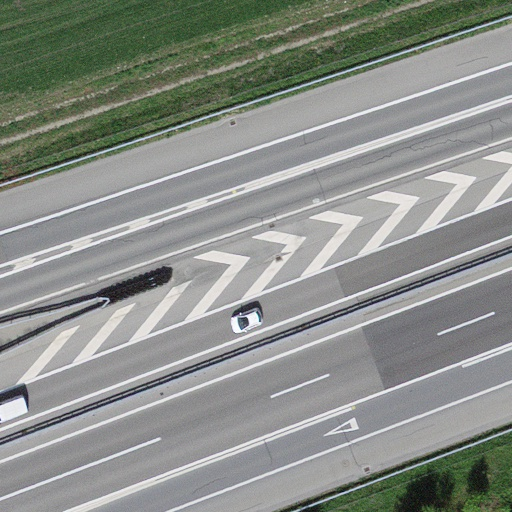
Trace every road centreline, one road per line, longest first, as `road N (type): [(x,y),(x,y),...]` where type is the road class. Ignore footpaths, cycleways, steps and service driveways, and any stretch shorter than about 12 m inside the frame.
road 1 (motorway): [(0,498),(511,305)]
road 2 (motorway): [(511,217),(0,409)]
road 3 (motorway): [(511,76),(0,249)]
road 4 (motorway): [(511,122),(0,294)]
road 5 (motorway): [(113,511),(511,329)]
